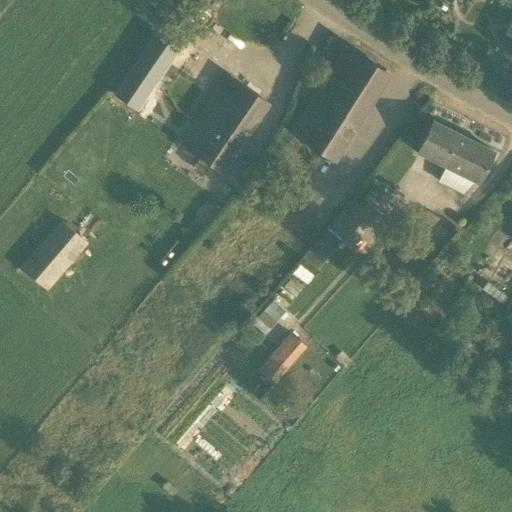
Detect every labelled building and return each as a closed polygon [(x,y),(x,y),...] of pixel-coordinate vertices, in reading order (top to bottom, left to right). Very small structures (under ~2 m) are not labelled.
[(152,37),(114,95),(137,110),(175,52),(152,37)] [(335,160),(389,74),(345,47),(307,107),(319,114),(303,140),(335,160)] [(210,178),(216,169),(222,173),(270,103),(248,89),(229,75),(180,145),(199,157),(192,167),(210,178)] [(476,184),(493,152),(432,121),(416,152),(419,153),(418,155),(442,167),(436,181),(461,194),(472,182),(476,184)] [(350,247),(376,216),(352,197),(301,257),(316,269),(341,240),(350,247)] [(20,266),(47,290),(88,244),(60,220),(20,266)] [(265,328),(283,309),(270,297),(253,317),(265,328)] [(275,384),(306,347),(289,332),(258,369),(275,384)]
